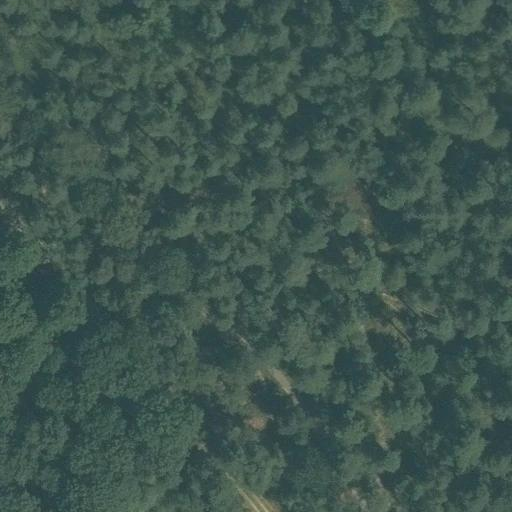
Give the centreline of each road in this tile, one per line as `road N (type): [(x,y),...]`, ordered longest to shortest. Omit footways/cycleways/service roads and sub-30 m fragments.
road 1 (track): [(0,199),(260,511)]
road 2 (track): [(105,329),(0,427)]
